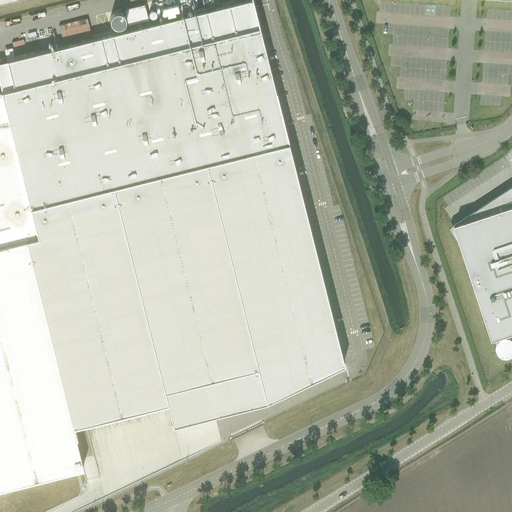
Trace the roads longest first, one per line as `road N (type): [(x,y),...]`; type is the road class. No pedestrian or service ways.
road 1 (tertiary): [(167,502),(396,387),(415,363),(427,323),(412,253)]
road 2 (tertiary): [(313,511),(511,387)]
